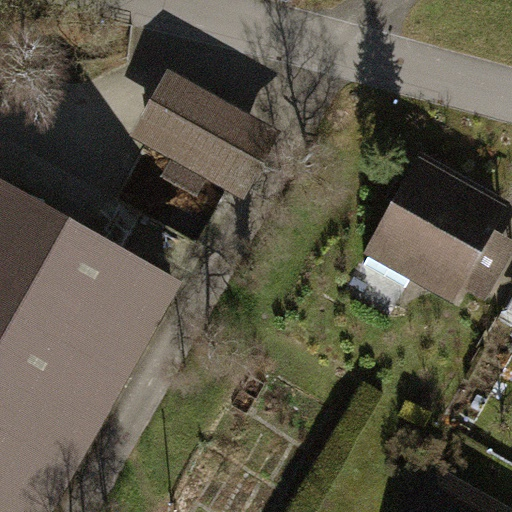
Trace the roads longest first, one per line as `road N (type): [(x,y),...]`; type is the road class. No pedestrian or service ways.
road 1 (unknown): [(340,47),(238,271),(108,511)]
road 2 (residential): [(160,0),(511,93)]
